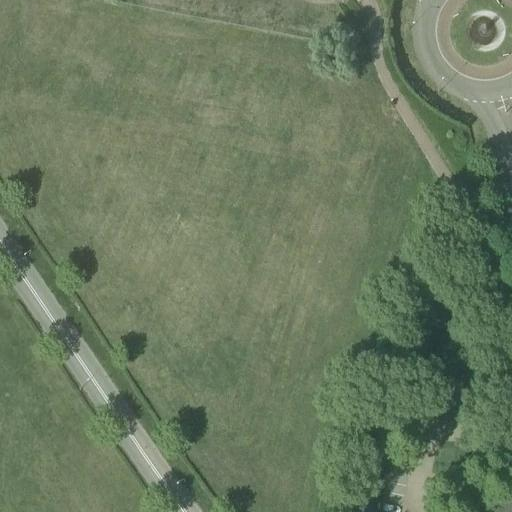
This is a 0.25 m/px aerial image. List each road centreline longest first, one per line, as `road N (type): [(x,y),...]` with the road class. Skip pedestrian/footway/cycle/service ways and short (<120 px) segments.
road 1 (unclassified): [(0,243),(189,511)]
road 2 (secondary): [(432,5),(425,28),(431,60),(453,84),(485,93)]
